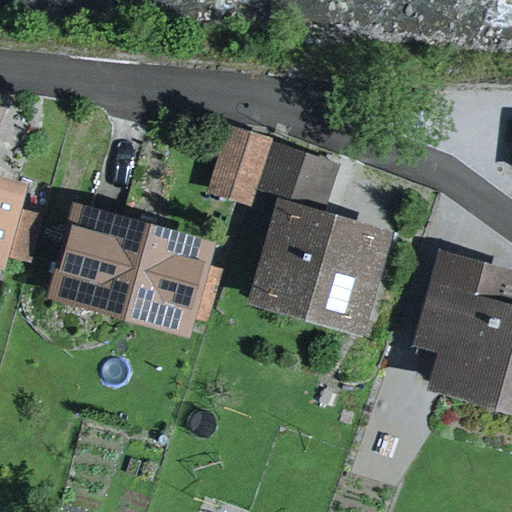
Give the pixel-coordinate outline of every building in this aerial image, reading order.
[(212,187),(248,198),(266,144),(229,133),(212,187)] [(275,148),(262,187),(319,206),(332,167),(275,148)] [(0,252),(1,251),(24,257),(33,223),(10,217),(17,192),(0,187),(0,252)] [(291,216),(269,293),(350,316),(372,239),(291,216)] [(202,317),(211,283),(191,277),(197,253),(81,221),(64,285),(179,317),(181,312),(202,317)] [(452,376),(511,392),(511,323),(498,319),(508,284),(448,267),(429,335),(461,344),(452,376)]
